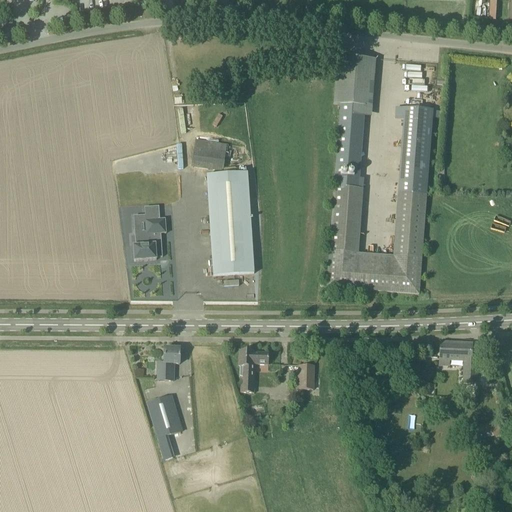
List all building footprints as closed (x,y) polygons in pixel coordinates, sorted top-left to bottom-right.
[(368,61),(375,61),(337,58),(334,105),(340,105),(329,253),(327,289),(418,295),(432,112),(396,109),(395,119),(403,120),(398,194),(394,247),(393,257),(357,255),(358,245),(363,180),(359,180),(365,118),(364,117),(368,61)] [(214,277),(254,274),(247,175),(207,178),(214,277)] [(165,221),(160,222),(145,223),(146,236),(135,237),(135,248),(133,248),(134,263),(156,261),(156,259),(162,258),(161,245),(155,245),(154,235),(161,235),(166,234),(165,221)] [(478,362),(471,361),(471,346),(440,345),(440,360),(439,362),(449,363),(458,364),(458,361),(465,361),(464,384),(477,385),(478,362)] [(180,350),(164,350),(164,356),(152,355),(152,370),(163,371),(164,365),(179,365),(180,350)] [(268,367),(268,366),(269,354),(253,354),(253,352),(240,352),(239,368),(244,368),(244,385),(242,385),(242,394),(255,394),(255,384),(253,384),(254,366),(268,367)] [(314,367),(300,367),(299,374),(296,374),(296,391),(299,391),(308,391),(313,391),(314,367)] [(149,402),(159,437),(180,430),(170,395),(149,402)] [(480,441),(506,435),(502,420),(476,426),(480,441)]
